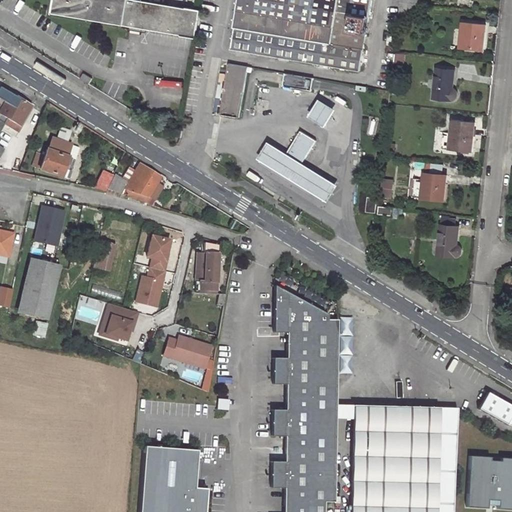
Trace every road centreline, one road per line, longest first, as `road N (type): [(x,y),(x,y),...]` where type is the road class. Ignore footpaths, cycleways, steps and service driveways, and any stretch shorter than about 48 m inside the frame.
road 1 (primary): [(278,230),(0,58)]
road 2 (residential): [(485,253),(511,11)]
road 3 (primary): [(474,349),(278,230)]
road 4 (residential): [(0,178),(191,225)]
